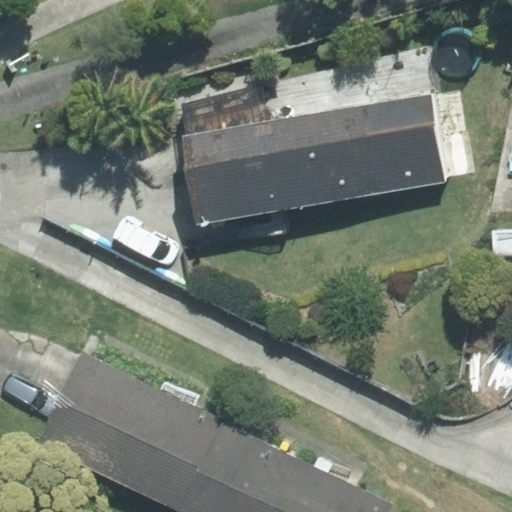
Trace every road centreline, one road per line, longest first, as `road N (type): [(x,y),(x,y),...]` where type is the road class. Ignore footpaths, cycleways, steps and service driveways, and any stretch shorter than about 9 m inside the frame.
road 1 (unknown): [(511,418),(151,262),(0,215)]
road 2 (unknown): [(0,129),(150,52),(494,0)]
